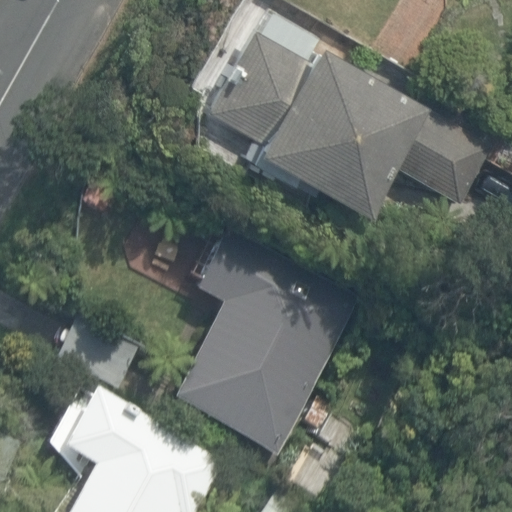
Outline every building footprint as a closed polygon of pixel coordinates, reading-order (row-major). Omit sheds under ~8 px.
[(289,173),(354,209),(379,163),(451,203),(482,147),(401,102),(366,83),(302,48),(298,55),(243,24),(195,112),(246,140),(239,154),(285,180),(289,173)] [(163,401),(270,457),(355,294),(220,224),(185,292),(212,306),(163,401)] [(50,361),(111,393),(134,349),(73,317),(50,361)] [(58,511),(193,511),(219,467),(83,390),(48,453),(81,471),(58,511)] [(0,473),(13,449),(0,442),(0,473)]
